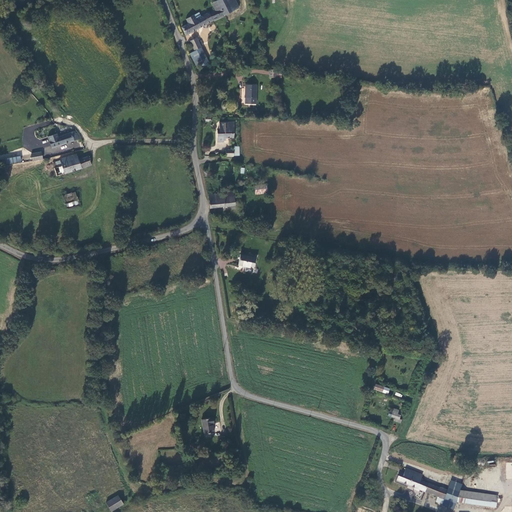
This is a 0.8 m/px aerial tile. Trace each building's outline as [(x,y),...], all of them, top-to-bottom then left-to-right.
[(217,0),(211,3),(214,10),(208,13),(213,21),(239,8),(234,0),(217,0)] [(190,23),(181,27),(186,35),(213,21),(208,13),(196,19),(194,15),(187,18),(190,23)] [(238,25),(249,19),(247,16),(236,21),(237,23),(238,25)] [(190,41),(194,51),(202,47),(201,46),(204,44),(201,39),(198,41),(197,38),(190,41)] [(202,47),(194,51),(190,53),(196,67),(210,64),(202,47)] [(246,85),(246,98),(256,99),(257,85),(246,85)] [(220,129),(218,129),(217,137),(218,137),(225,138),(234,138),(234,129),(220,129)] [(57,136),(57,135),(48,138),(51,148),(79,139),(77,133),(75,134),(74,131),(57,136)] [(42,158),(40,152),(31,154),(33,161),(42,158)] [(56,176),(81,168),(78,159),(76,153),(59,158),(59,160),(52,162),(56,176)] [(81,168),(91,164),(88,154),(78,159),(81,168)] [(268,194),(267,185),(254,186),(255,194),(268,194)] [(78,200),(75,191),(61,196),(64,204),(78,200)] [(209,194),(210,207),(235,205),(234,196),(225,196),(224,193),(209,194)] [(241,253),(239,264),(246,266),(245,270),(253,272),(254,268),(256,257),(241,253)] [(389,387),(376,382),(374,388),(387,393),(389,387)] [(376,398),(374,402),(390,407),(392,401),(384,399),(383,400),(376,398)] [(400,422),(402,419),(399,418),(401,413),(398,412),(399,409),(394,407),(393,410),(390,409),(388,414),(396,417),(396,421),(400,422)] [(215,421),(214,416),(202,419),(206,437),(214,435),(213,430),(215,430),(213,422),(215,421)] [(405,467),(405,468),(403,472),(399,471),(396,480),(437,495),(445,498),(448,489),(421,478),(423,473),(405,467)] [(452,478),(449,486),(461,490),(461,489),(463,483),(452,478)] [(449,486),(448,489),(445,498),(443,503),(442,504),(454,508),(458,497),(461,490),(449,486)] [(498,495),(464,490),(463,492),(462,497),(496,503),(498,495)] [(124,503),(119,496),(118,494),(106,502),(112,511),(124,503)]
